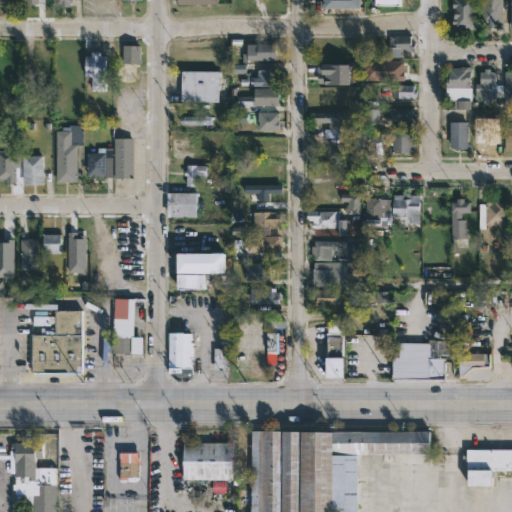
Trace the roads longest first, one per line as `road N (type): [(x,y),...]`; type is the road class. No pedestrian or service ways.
road 1 (secondary): [(0,403),(511,404)]
road 2 (residential): [(432,21),(0,28)]
road 3 (residential): [(297,405),(300,0)]
road 4 (residential): [(159,403),(159,0)]
road 5 (residential): [(433,171),(431,0)]
road 6 (residential): [(160,203),(0,206)]
road 7 (residential): [(511,171),(370,170)]
